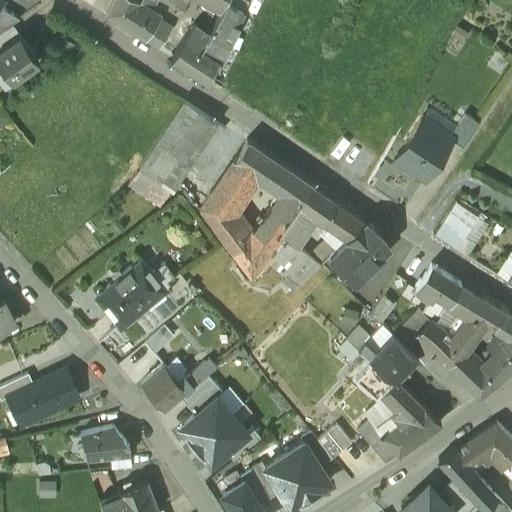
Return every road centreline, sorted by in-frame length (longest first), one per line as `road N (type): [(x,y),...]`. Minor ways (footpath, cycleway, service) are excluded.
road 1 (residential): [(511,303),(61,0)]
road 2 (residential): [(210,511),(136,407),(0,247)]
road 3 (residential): [(511,395),(336,511)]
